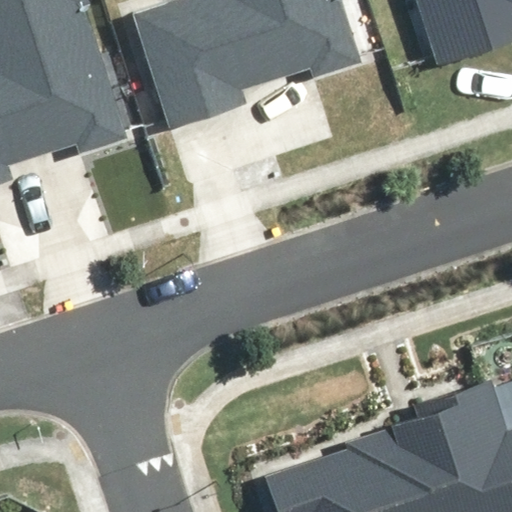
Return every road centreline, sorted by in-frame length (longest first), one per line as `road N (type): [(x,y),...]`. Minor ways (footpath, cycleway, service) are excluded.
road 1 (residential): [(101,344),(511,210)]
road 2 (residential): [(101,344),(156,511)]
